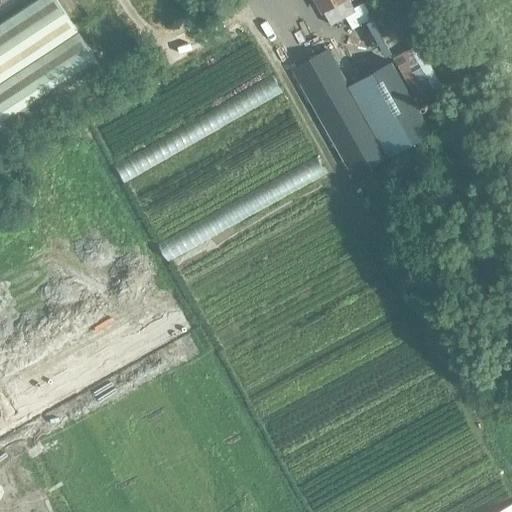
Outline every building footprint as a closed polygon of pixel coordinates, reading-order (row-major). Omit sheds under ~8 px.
[(54,0),(36,0),(0,24),(0,135),(2,139),(103,73),(54,0)] [(316,0),(324,12),(331,25),(347,16),(345,13),(354,8),(349,0),(316,0)] [(407,49),(429,86),(442,79),(420,42),(407,49)] [(392,62),(348,86),(328,49),(293,69),(353,176),(431,132),(392,62)] [(268,201),(328,172),(321,157),(240,196),(244,205),(265,195),(268,201)] [(511,511),(511,503),(495,511),(511,511)]
